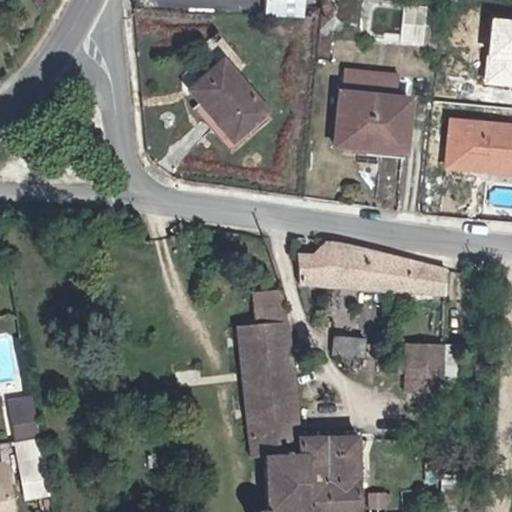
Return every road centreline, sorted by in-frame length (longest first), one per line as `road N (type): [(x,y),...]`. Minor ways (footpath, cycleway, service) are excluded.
road 1 (unclassified): [(133,196),(511,247)]
road 2 (unclassified): [(133,196),(107,70),(72,32)]
road 3 (unclassified): [(0,193),(133,196)]
